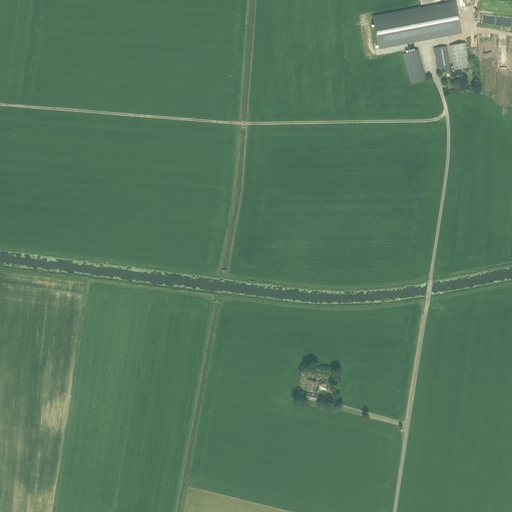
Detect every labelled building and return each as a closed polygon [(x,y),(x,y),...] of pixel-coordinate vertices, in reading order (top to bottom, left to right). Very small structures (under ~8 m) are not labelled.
[(373,17),(379,48),(462,32),(456,2),(421,9),(421,8),(373,17)] [(451,70),(452,73),(455,72),(454,70),(469,67),(465,43),(450,46),(453,65),(450,66),(447,46),(434,48),(438,72),(451,70)] [(406,53),(402,54),(411,84),(426,79),(418,50),(410,52),(409,49),(405,50),(406,53)] [(455,72),(452,73),(451,73),(452,81),(455,81),(460,80),(463,79),(461,71),(455,72)] [(315,383),(317,384),(316,389),(320,390),(320,391),(327,392),(327,391),(329,391),(330,383),(328,383),(329,379),(330,379),(331,372),(313,370),(312,374),(316,375),(315,383)] [(306,378),(306,390),(314,390),(315,378),(306,378)] [(312,398),(313,392),(303,390),(301,396),(312,398)]
